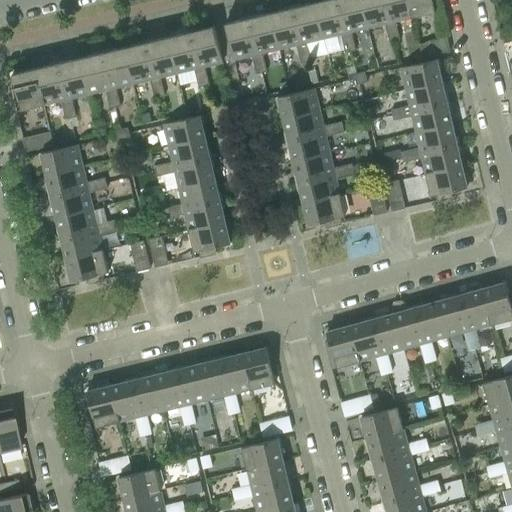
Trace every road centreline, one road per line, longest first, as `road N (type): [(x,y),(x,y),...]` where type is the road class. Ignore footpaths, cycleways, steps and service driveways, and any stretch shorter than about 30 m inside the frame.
road 1 (residential): [(33,366),(288,306)]
road 2 (residential): [(288,306),(511,243)]
road 3 (residential): [(342,511),(288,306)]
road 4 (residential): [(511,187),(466,0)]
road 5 (residential): [(68,511),(33,366)]
road 6 (residential): [(33,366),(0,226)]
